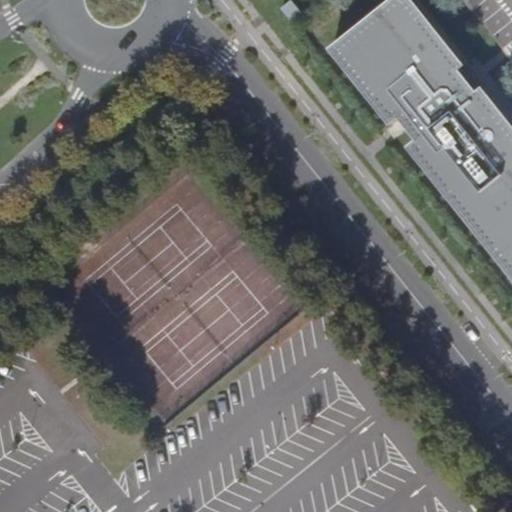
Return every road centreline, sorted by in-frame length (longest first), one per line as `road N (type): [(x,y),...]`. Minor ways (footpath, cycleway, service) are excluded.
road 1 (unclassified): [(158,29),(221,58),(511,413)]
road 2 (unclassified): [(0,186),(52,141),(112,54)]
